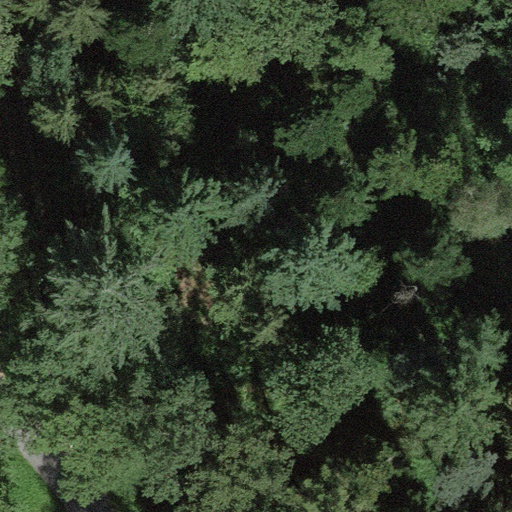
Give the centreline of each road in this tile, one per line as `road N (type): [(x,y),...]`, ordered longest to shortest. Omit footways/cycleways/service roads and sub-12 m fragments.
road 1 (track): [(71,0),(58,141),(63,323),(140,511)]
road 2 (unclassified): [(0,410),(107,511)]
